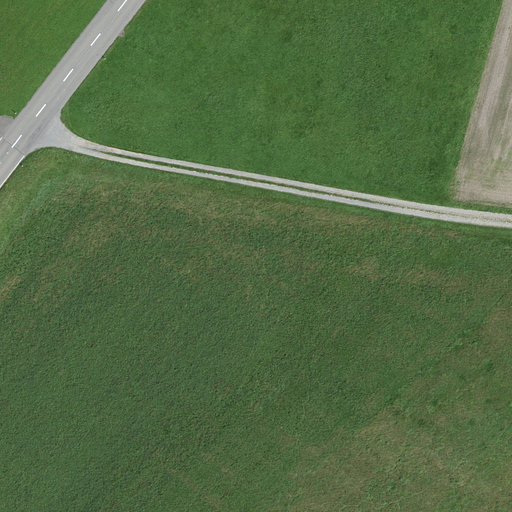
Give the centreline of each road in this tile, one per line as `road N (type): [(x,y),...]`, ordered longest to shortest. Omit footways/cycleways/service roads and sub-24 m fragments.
road 1 (track): [(28,128),(104,153),(511,220)]
road 2 (tertiary): [(0,165),(128,0)]
